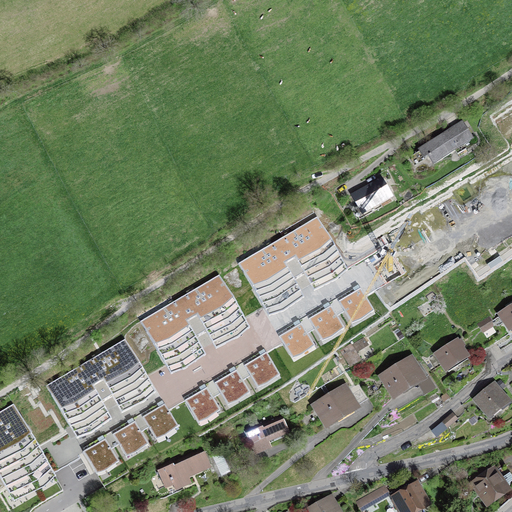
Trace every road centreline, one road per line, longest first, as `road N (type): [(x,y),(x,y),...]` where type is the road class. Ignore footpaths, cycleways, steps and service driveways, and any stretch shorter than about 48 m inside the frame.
road 1 (track): [(0,383),(511,75)]
road 2 (residential): [(369,476),(376,457),(426,430),(511,363)]
road 3 (residential): [(218,511),(369,476)]
road 4 (residential): [(376,278),(511,204)]
road 5 (residential): [(369,476),(511,440)]
